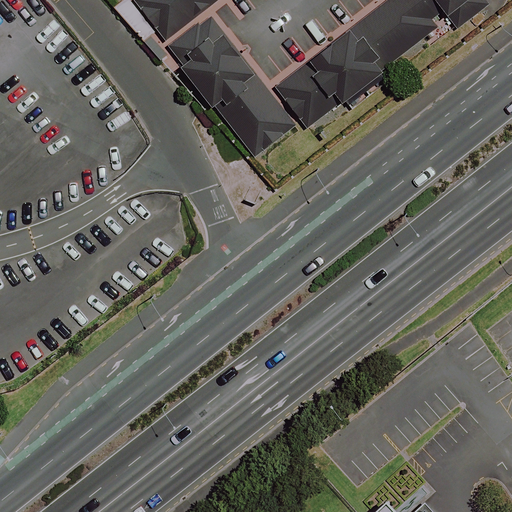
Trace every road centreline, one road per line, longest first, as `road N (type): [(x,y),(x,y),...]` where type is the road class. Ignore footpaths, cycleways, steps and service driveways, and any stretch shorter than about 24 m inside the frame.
road 1 (primary): [(0,502),(511,95)]
road 2 (primary): [(511,200),(118,511)]
